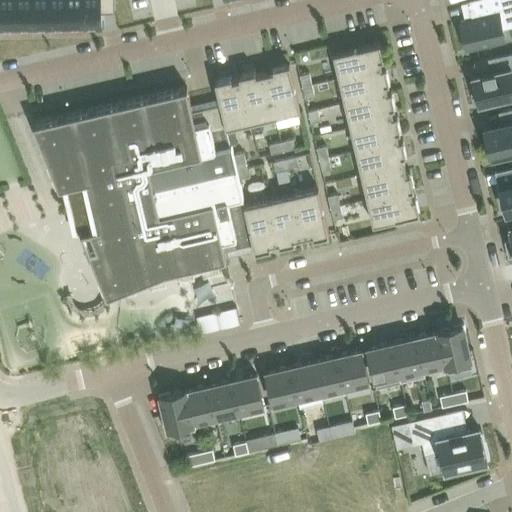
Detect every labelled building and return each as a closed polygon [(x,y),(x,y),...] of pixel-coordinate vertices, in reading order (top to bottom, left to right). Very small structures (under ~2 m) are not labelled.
[(0,0),(0,20),(0,26),(17,25),(16,0),(0,0)] [(33,0),(16,0),(17,25),(34,25),(33,0)] [(49,0),(33,0),(34,25),(50,25),(49,0)] [(66,0),(49,0),(50,25),(67,24),(66,0)] [(66,0),(67,24),(84,24),(83,0),(66,0)] [(114,0),(83,0),(84,24),(102,23),(102,11),(115,11),(114,0)] [(465,19),(461,20),(467,47),(506,39),(503,27),(500,14),(511,11),(511,0),(467,0),(468,1),(472,18),(465,19)] [(380,41),(334,52),(339,76),(383,66),(381,58),(384,57),(380,41)] [(475,87),(471,88),(474,101),(478,100),(479,102),(511,94),(511,51),(495,56),(498,69),(472,75),(475,87)] [(265,71),(275,115),(300,109),(290,62),(273,66),(274,69),(265,71)] [(386,65),(383,66),(339,76),(345,100),(388,90),(386,82),(390,81),(386,65)] [(239,74),(240,77),(250,121),(275,115),(265,71),(256,74),(256,70),(239,74)] [(309,72),(300,74),(303,86),(312,83),(309,72)] [(250,121),(240,77),(232,79),(232,76),(215,79),(221,102),(226,126),(227,126),(250,121)] [(303,86),(306,97),(315,95),(312,83),(303,86)] [(187,86),(33,122),(59,186),(72,183),(74,189),(70,191),(74,200),(78,198),(98,248),(103,260),(103,259),(110,276),(112,279),(116,280),(120,280),(136,274),(147,269),(163,262),(169,261),(169,262),(181,259),(181,258),(206,253),(216,251),(216,250),(253,242),(244,203),(245,203),(243,195),(244,195),(240,176),(237,165),(234,153),(232,143),(231,143),(227,126),(226,126),(221,102),(192,109),(187,86)] [(388,90),(345,100),(351,124),(394,114),(392,106),(395,105),(392,89),(388,90)] [(511,121),(504,123),(486,127),(492,155),(509,151),(510,155),(511,154),(511,106),(510,107),(511,117),(511,121)] [(318,108),(308,110),(311,122),(321,119),(318,108)] [(351,124),(356,148),(399,138),(398,130),(401,130),(397,113),(394,114),(351,124)] [(295,147),(293,137),(282,140),(284,150),(295,147)] [(356,148),(362,173),(405,163),(403,155),(407,154),(403,137),(399,138),(356,148)] [(282,140),(270,143),(272,152),(284,150),(282,140)] [(326,144),(317,146),(320,158),(329,156),(326,144)] [(244,151),(234,153),(237,165),(247,162),(244,151)] [(299,164),(297,155),(285,157),(288,167),(299,164)] [(320,158),(322,170),(332,167),(329,156),(320,158)] [(288,167),(285,157),(274,160),(276,170),(288,167)] [(247,162),(237,165),(240,176),(249,174),(247,162)] [(362,173),(368,198),(411,189),(415,188),(411,171),(407,172),(405,163),(362,173)] [(511,180),(500,184),(506,211),(511,209),(511,180)] [(329,233),(319,186),(294,192),(304,235),(313,233),(313,237),(329,233)] [(368,198),(373,223),(420,212),(416,196),(413,196),(411,189),(368,198)] [(268,198),(279,241),(279,245),(296,241),(295,237),(304,235),(294,192),(268,198)] [(338,193),(328,195),(331,207),(340,204),(338,193)] [(245,203),(244,203),(253,242),(255,250),(271,246),(271,243),(279,241),(268,198),(245,203)] [(331,207),(334,218),(343,216),(340,204),(331,207)] [(204,331),(243,320),(239,304),(200,314),(204,331)] [(473,366),(463,325),(439,330),(446,362),(448,371),(473,366)] [(439,330),(416,336),(423,367),(446,362),(439,330)] [(423,367),(416,336),(392,341),(401,380),(425,375),(423,367)] [(401,380),(392,341),(368,347),(377,386),(401,380)] [(362,348),(338,354),(345,385),(369,379),(362,348)] [(338,354),(314,359),(321,391),(345,385),(338,354)] [(314,359),(291,365),(298,396),(321,391),(314,359)] [(291,365),(267,371),(274,402),(298,396),(291,365)] [(257,373),(232,379),(240,410),(264,404),(257,373)] [(232,379),(209,384),(216,415),(240,410),(232,379)] [(209,384),(186,389),(193,421),(216,415),(209,384)] [(466,388),(453,391),(456,402),(469,399),(466,388)] [(193,421),(186,389),(161,395),(170,434),(195,428),(193,421)] [(456,402),(453,391),(440,394),(443,405),(456,402)] [(430,398),(422,400),(424,409),(432,407),(430,398)] [(393,405),(395,416),(408,413),(406,402),(393,405)] [(366,411),(368,422),(382,419),(379,408),(366,411)] [(443,412),(408,420),(414,443),(422,442),(425,453),(430,473),(446,469),(487,460),(487,459),(490,458),(486,442),(483,442),(480,427),(448,434),(443,412)] [(353,420),(330,425),(333,437),(356,432),(354,425),(353,420)] [(330,425),(317,428),(320,440),(333,437),(330,425)] [(287,429),(276,431),(278,443),(289,440),(287,429)] [(276,431),(263,434),(266,446),(278,443),(276,431)] [(247,439),(233,442),(235,453),(249,450),(247,439)] [(213,447),(199,450),(202,461),(215,457),(213,447)] [(202,461),(199,450),(186,453),(189,464),(202,461)]
